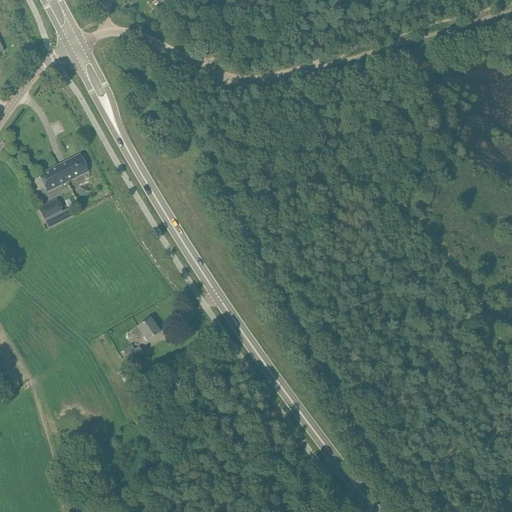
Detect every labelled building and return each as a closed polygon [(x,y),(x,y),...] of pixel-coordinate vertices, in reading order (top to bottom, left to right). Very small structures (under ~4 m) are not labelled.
[(132,94),(137,107),(144,104),(138,91),(132,94)] [(80,155),(59,165),(68,182),(89,172),(80,155)] [(68,182),(59,165),(39,176),(47,193),(68,182)] [(39,209),(45,221),(63,212),(57,200),(39,209)] [(150,320),(142,325),(132,332),(137,339),(143,335),(148,341),(160,333),(150,320)] [(126,356),(124,357),(129,364),(144,354),(139,347),(135,349),(126,356)] [(132,371),(136,380),(144,376),(140,367),(132,371)] [(122,380),(125,385),(132,381),(129,375),(122,380)]
